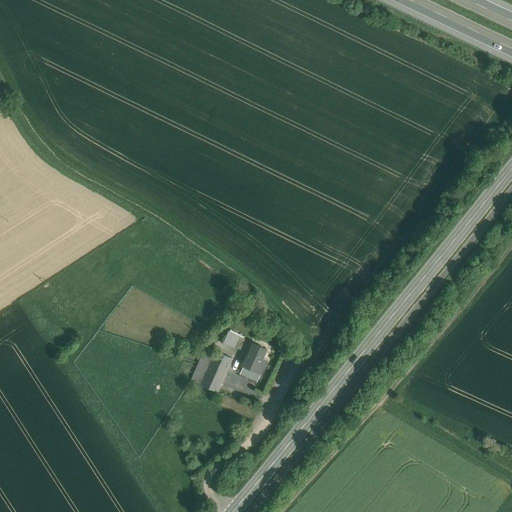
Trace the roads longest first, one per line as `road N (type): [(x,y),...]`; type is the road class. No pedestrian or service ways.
road 1 (secondary): [(231,511),(511,167)]
road 2 (track): [(279,511),(511,248)]
